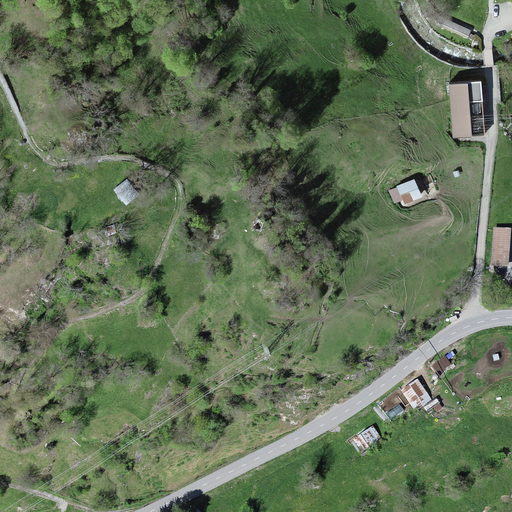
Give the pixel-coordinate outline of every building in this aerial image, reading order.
[(450,85),(454,138),(486,135),(481,82),(450,85)] [(123,198),(137,187),(128,176),(114,187),(123,198)] [(416,179),(397,187),(405,204),(423,197),(416,179)] [(103,237),(114,231),(108,221),(97,227),(103,237)] [(511,231),(494,230),(491,268),(509,269),(511,231)] [(419,383),(402,394),(416,414),(433,402),(419,383)] [(373,429),(354,443),(364,456),(383,442),(373,429)]
